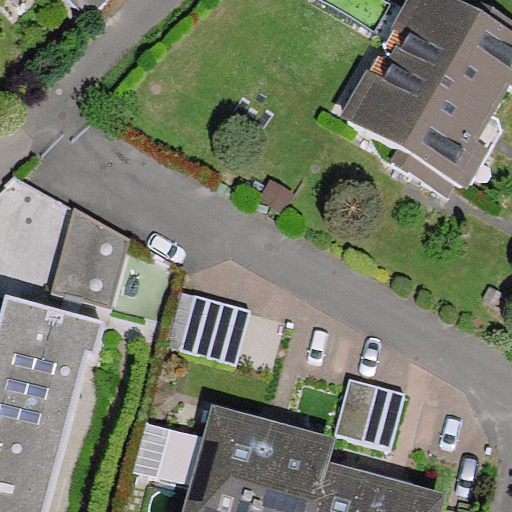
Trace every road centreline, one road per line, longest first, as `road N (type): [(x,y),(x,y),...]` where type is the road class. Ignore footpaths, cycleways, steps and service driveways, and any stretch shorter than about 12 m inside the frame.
road 1 (residential): [(43,115),(511,384)]
road 2 (residential): [(158,0),(43,115)]
